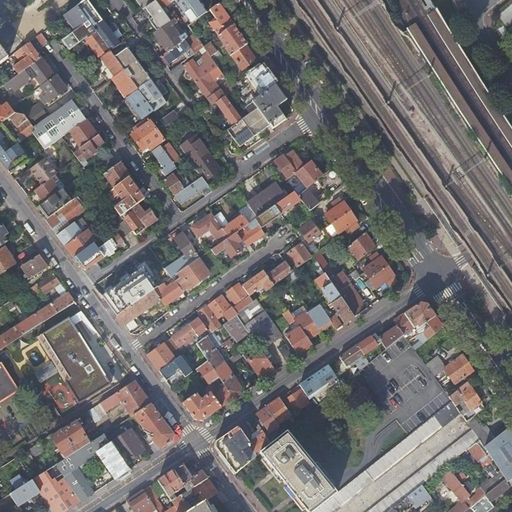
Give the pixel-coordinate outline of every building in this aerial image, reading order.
[(85,0),(77,6),(88,21),(92,28),(101,22),(93,11),(85,0)] [(136,0),(135,1),(139,6),(142,11),(144,9),(146,8),(155,1),(156,0),(136,0)] [(156,0),(155,1),(170,22),(174,18),(177,21),(178,20),(173,12),(169,14),(164,7),(170,3),(167,0),(156,0)] [(190,21),(191,24),(193,23),(195,21),(207,13),(205,10),(199,3),(197,0),(181,0),(177,3),(190,21)] [(154,19),(161,28),(170,22),(155,1),(146,8),(148,10),(154,19)] [(511,3),(498,15),(506,26),(511,21),(511,3)] [(218,5),(209,11),(215,19),(209,23),(218,37),(220,35),(224,32),(233,26),(226,15),(218,5)] [(75,31),(88,21),(77,6),(75,8),(64,16),(69,23),(75,31)] [(160,43),(167,53),(184,40),(185,41),(187,39),(184,35),(180,38),(171,26),(175,23),(175,22),(177,21),(174,18),(170,22),(161,28),(154,34),(160,43)] [(92,28),(88,21),(75,31),(71,33),(75,38),(79,43),(86,37),(90,42),(89,43),(89,45),(90,47),(92,47),(99,57),(100,56),(101,58),(110,52),(92,28)] [(195,21),(193,23),(199,31),(201,29),(195,21)] [(101,22),(92,28),(110,52),(118,46),(115,41),(115,40),(111,35),(115,32),(111,26),(109,27),(107,29),(101,22)] [(191,24),(187,26),(193,35),(199,31),(193,23),(191,24)] [(113,24),(111,26),(115,32),(111,35),(115,40),(116,41),(122,37),(113,24)] [(245,47),(247,45),(240,36),(233,26),(224,32),(220,35),(218,37),(226,49),(225,50),(230,57),(231,56),(245,47)] [(42,48),(48,43),(41,33),(35,38),(42,48)] [(187,39),(185,41),(192,51),(199,47),(200,44),(193,35),(187,39)] [(187,51),(192,57),(194,54),(199,51),(203,48),(200,44),(199,47),(192,51),(185,41),(184,40),(167,53),(160,58),(163,62),(166,66),(187,51)] [(12,79),(40,59),(34,51),(28,43),(14,54),(20,62),(13,68),(16,72),(11,77),(12,79)] [(118,46),(110,52),(124,71),(137,89),(138,90),(149,82),(150,81),(136,62),(122,43),(118,46)] [(209,44),(203,48),(210,57),(216,53),(209,44)] [(245,47),(231,56),(235,62),(242,71),(255,61),(252,56),(245,47)] [(203,48),(199,51),(204,58),(201,60),(205,65),(199,70),(195,64),(192,60),(184,66),(190,75),(196,83),(217,68),(217,67),(210,57),(203,48)] [(124,71),(110,52),(101,58),(109,71),(102,76),(105,79),(107,83),(112,79),(124,71)] [(216,53),(210,57),(217,67),(224,61),(217,52),(216,53)] [(47,67),(40,58),(40,59),(12,79),(4,85),(6,89),(10,87),(14,91),(34,77),(41,86),(54,77),(47,67)] [(205,65),(201,60),(195,64),(199,70),(205,65)] [(181,65),(171,72),(177,81),(179,80),(178,78),(184,69),(181,65)] [(224,77),(217,68),(196,83),(204,95),(212,106),(217,103),(225,97),(225,96),(219,88),(217,89),(215,86),(213,88),(210,84),(218,78),(220,80),(224,77)] [(137,89),(124,71),(112,79),(119,89),(126,98),(137,89)] [(246,83),(252,92),(254,90),(258,96),(272,86),(266,77),(263,72),(246,83)] [(61,82),(56,75),(54,77),(41,86),(40,87),(45,95),(41,99),(45,104),(66,89),(61,82)] [(149,82),(138,90),(153,112),(166,103),(158,92),(150,81),(149,82)] [(232,87),(229,84),(224,88),(228,94),(229,93),(234,90),(232,87)] [(276,86),(252,103),(257,109),(269,126),(273,131),(286,121),(278,111),(277,109),(287,102),(276,86)] [(138,90),(137,89),(126,98),(125,99),(130,105),(133,109),(136,114),(141,121),(153,112),(138,90)] [(10,108),(20,101),(16,94),(5,102),(7,104),(10,108)] [(241,120),(225,97),(217,103),(225,114),(233,126),(241,120)] [(78,110),(71,100),(47,117),(33,127),(35,131),(31,133),(34,137),(44,150),(49,146),(61,138),(69,132),(86,120),(78,110)] [(14,114),(10,108),(7,104),(0,109),(0,107),(0,124),(1,123),(9,117),(14,114)] [(33,127),(47,117),(38,105),(23,115),(32,128),(33,127)] [(136,114),(130,105),(128,106),(134,115),(136,114)] [(511,106),(502,113),(511,128),(511,106)] [(216,113),(211,107),(201,114),(206,121),(213,116),(212,115),(216,113)] [(269,126),(257,109),(241,120),(233,126),(227,130),(233,139),(239,148),(269,126)] [(171,113),(160,121),(163,125),(165,128),(176,120),(171,113)] [(35,131),(33,127),(32,128),(23,115),(14,114),(9,117),(17,128),(15,129),(23,139),(26,144),(34,137),(31,133),(35,131)] [(91,128),(86,120),(69,132),(81,148),(97,136),(91,128)] [(137,144),(156,130),(152,125),(151,123),(148,120),(134,130),(136,133),(132,135),(131,136),(134,140),(137,144)] [(9,134),(1,123),(0,124),(0,160),(1,162),(11,175),(29,161),(17,144),(9,134)] [(15,129),(9,134),(17,144),(23,139),(15,129)] [(163,141),(156,130),(137,144),(139,148),(142,152),(143,151),(148,148),(149,150),(150,151),(163,141)] [(100,139),(98,136),(97,136),(81,148),(79,149),(73,154),(77,159),(83,167),(87,164),(84,160),(95,152),(93,149),(103,143),(100,139)] [(210,157),(195,136),(179,148),(186,157),(188,160),(194,168),(198,173),(201,178),(205,182),(212,177),(220,171),(210,157)] [(172,172),(176,169),(173,165),(180,160),(168,144),(162,148),(161,146),(151,153),(158,161),(164,170),(162,171),(166,177),(172,172)] [(54,153),(49,146),(44,150),(44,159),(30,170),(36,178),(42,186),(56,175),(57,175),(45,159),(54,153)] [(112,157),(107,150),(96,158),(106,173),(118,165),(112,157)] [(284,158),(295,174),(304,167),(293,152),(284,158)] [(274,162),(287,180),(295,174),(284,158),(283,156),(278,159),(274,162)] [(302,183),(307,189),(313,185),(322,177),(310,162),(304,167),(295,174),(302,183)] [(124,171),(119,163),(118,165),(106,173),(104,174),(114,189),(129,178),(124,171)] [(180,176),(176,169),(172,172),(173,174),(176,178),(180,176)] [(201,178),(198,173),(185,182),(183,180),(181,177),(180,176),(176,178),(173,174),(164,181),(170,189),(175,197),(201,178)] [(289,187),(292,191),(302,183),(295,174),(287,180),(285,181),(289,187)] [(59,180),(56,175),(42,186),(34,191),(39,197),(43,203),(62,189),(66,186),(61,179),(59,180)] [(136,189),(129,178),(114,189),(111,191),(106,195),(105,196),(106,197),(110,203),(115,201),(113,199),(118,195),(123,203),(115,209),(121,217),(131,209),(138,204),(144,199),(136,189)] [(205,182),(201,178),(175,197),(173,198),(175,201),(177,199),(179,202),(181,205),(201,191),(203,194),(206,197),(212,193),(205,182)] [(285,191),(289,187),(285,181),(280,183),(285,191)] [(106,197),(105,196),(95,183),(90,187),(100,202),(106,197)] [(273,208),(275,206),(289,196),(287,194),(285,196),(281,189),(276,183),(263,193),(273,208)] [(301,201),(309,212),(326,199),(322,194),(317,198),(314,194),(318,191),(313,185),(307,189),(297,197),(301,201)] [(287,194),(289,196),(294,193),(292,191),(289,187),(285,191),(287,194)] [(71,201),(62,189),(43,203),(39,206),(44,212),(49,218),(57,212),(59,211),(71,201)] [(248,205),(258,218),(273,208),(263,193),(255,198),(247,204),(248,205)] [(291,208),(301,201),(297,197),(294,193),(289,196),(275,206),(282,215),(291,208)] [(332,225),(350,212),(344,203),(343,203),(339,198),(332,204),(335,209),(325,216),(332,225)] [(79,205),(75,199),(71,201),(59,211),(60,212),(68,223),(84,211),(79,205)] [(145,214),(138,204),(131,209),(145,229),(152,224),(158,220),(151,210),(145,214)] [(236,234),(255,221),(258,218),(248,205),(244,208),(239,212),(242,216),(223,229),(229,238),(229,239),(236,234)] [(278,220),(282,216),(282,215),(275,206),(273,208),(258,218),(255,221),(257,224),(259,227),(270,219),(273,223),(278,220)] [(60,212),(59,211),(57,212),(58,214),(56,216),(59,220),(55,222),(57,226),(52,230),(56,235),(69,225),(68,223),(60,212)] [(49,218),(45,221),(52,230),(57,226),(55,222),(59,220),(56,216),(58,214),(57,212),(49,218)] [(356,222),(350,212),(332,225),(338,234),(348,228),(351,233),(359,227),(356,222)] [(140,233),(144,230),(132,214),(125,220),(137,236),(140,233)] [(212,235),(220,245),(229,238),(223,229),(212,214),(202,221),(192,228),(198,238),(195,240),(188,231),(183,234),(193,249),(207,239),(204,234),(209,231),(212,235)] [(65,247),(88,230),(89,229),(82,219),(57,237),(61,242),(65,247)] [(78,265),(82,270),(87,270),(96,264),(96,263),(106,256),(108,258),(113,254),(112,253),(115,251),(113,248),(116,246),(114,244),(123,238),(132,232),(124,221),(108,233),(112,238),(97,249),(93,244),(74,259),(78,265)] [(318,236),(320,234),(311,222),(299,231),(308,243),(312,240),(314,242),(317,240),(320,238),(318,236)] [(259,238),(264,234),(259,227),(257,224),(255,226),(256,228),(246,234),(244,231),(237,236),(246,247),(250,254),(253,252),(251,249),(249,245),(259,238)] [(97,242),(88,230),(65,247),(69,253),(74,259),(93,244),(97,242)] [(204,234),(207,239),(212,235),(209,231),(204,234)] [(193,249),(183,234),(179,237),(174,240),(184,253),(185,255),(179,259),(165,269),(171,278),(172,278),(180,272),(188,267),(198,260),(200,258),(193,249)] [(220,245),(212,250),(216,256),(225,249),(231,258),(237,255),(242,251),(242,250),(246,247),(237,236),(236,234),(229,239),(229,238),(220,245)] [(374,248),(364,234),(348,248),(358,262),(374,248)] [(317,254),(319,252),(312,244),(305,249),(311,258),(312,257),(317,254)] [(295,270),(311,258),(305,249),(302,245),(295,250),(288,255),(295,266),(289,270),(291,274),(295,270)] [(0,250),(0,276),(16,266),(12,261),(13,260),(11,258),(8,253),(8,252),(7,253),(4,248),(0,250)] [(285,265),(286,266),(290,263),(283,252),(278,255),(282,260),(285,265)] [(369,280),(388,267),(381,258),(380,258),(377,253),(369,259),(372,264),(363,271),(369,280)] [(333,275),(317,254),(312,257),(324,274),(327,279),(329,277),(333,275)] [(276,264),(282,260),(278,255),(273,256),(271,257),(276,264)] [(47,265),(40,256),(16,271),(18,273),(22,271),(28,281),(49,268),(47,265)] [(180,272),(172,278),(175,282),(183,293),(188,300),(197,293),(192,287),(200,281),(209,275),(198,260),(188,267),(180,272)] [(283,279),(291,274),(289,270),(286,266),(285,265),(277,271),(269,276),(276,285),(283,279)] [(394,276),(388,267),(369,280),(376,289),(385,282),(389,288),(396,282),(393,277),(394,276)] [(147,283),(153,292),(154,291),(164,284),(163,284),(171,278),(165,269),(164,269),(157,273),(158,274),(147,283)] [(355,271),(350,275),(357,285),(362,281),(355,271)] [(271,288),(273,287),(263,272),(253,280),(242,288),(248,296),(249,298),(252,295),(262,288),(266,293),(271,288)] [(331,280),(329,277),(327,279),(354,318),(366,310),(367,309),(341,273),(331,280)] [(354,318),(327,279),(324,274),(314,280),(331,305),(329,307),(330,309),(333,307),(345,324),(354,318)] [(61,285),(54,275),(38,285),(43,293),(45,296),(61,285)] [(117,316),(130,308),(151,293),(141,279),(107,303),(112,310),(117,316)] [(376,289),(369,280),(364,283),(371,292),(376,289)] [(164,284),(154,291),(161,301),(163,304),(165,307),(174,300),(183,293),(175,282),(166,288),(164,284)] [(37,297),(43,293),(38,285),(32,289),(37,297)] [(247,300),(249,298),(248,296),(246,297),(238,285),(232,289),(226,294),(235,306),(246,298),(247,300)] [(21,296),(23,299),(30,294),(28,291),(21,296)] [(130,308),(139,321),(141,319),(140,316),(150,309),(161,301),(154,291),(153,292),(151,293),(130,308)] [(75,303),(68,294),(51,305),(57,314),(75,303)] [(236,315),(233,310),(229,305),(227,307),(221,297),(215,302),(208,307),(218,319),(224,315),(228,321),(236,315)] [(236,315),(252,303),(249,298),(247,300),(236,308),(233,310),(236,315)] [(247,300),(246,298),(235,306),(236,308),(247,300)] [(263,310),(256,300),(252,303),(236,315),(243,325),(263,310)] [(4,306),(8,312),(14,308),(10,302),(4,306)] [(411,309),(404,314),(413,329),(416,326),(419,329),(427,323),(436,317),(427,304),(420,303),(411,309)] [(165,307),(163,304),(158,307),(159,310),(156,312),(161,319),(170,313),(165,307)] [(41,325),(57,314),(51,305),(34,315),(41,325)] [(320,332),(331,324),(322,311),(319,306),(312,310),(312,309),(306,313),(320,332)] [(140,329),(143,326),(140,323),(139,321),(130,308),(117,316),(126,329),(131,335),(140,329)] [(206,331),(209,335),(211,334),(220,327),(206,308),(202,311),(198,313),(210,328),(206,331)] [(336,331),(342,326),(334,316),(325,309),(322,311),(331,324),(336,331)] [(261,351),(282,337),(263,310),(243,325),(248,333),(253,340),(261,351)] [(295,321),(288,311),(283,315),(290,324),(295,321)] [(308,340),(320,332),(306,313),(301,316),(302,318),(296,323),(300,328),(308,340)] [(413,329),(404,314),(399,318),(393,321),(397,326),(404,335),(406,338),(415,332),(413,329)] [(24,335),(41,325),(34,315),(18,326),(24,335)] [(222,325),(231,338),(232,338),(236,343),(248,333),(243,325),(236,315),(228,321),(222,325)] [(441,324),(436,317),(427,323),(429,328),(423,333),(418,335),(416,336),(420,340),(423,344),(443,327),(441,324)] [(87,348),(68,319),(42,336),(70,380),(65,382),(79,404),(110,385),(87,348)] [(198,337),(206,331),(198,319),(194,323),(189,326),(196,335),(198,337)] [(143,326),(145,330),(148,328),(143,321),(140,323),(143,326)] [(296,323),(295,321),(290,324),(290,325),(288,327),(292,331),(287,335),(288,336),(300,328),(296,323)] [(416,326),(413,329),(415,332),(418,335),(423,333),(429,328),(427,323),(419,329),(416,326)] [(8,345),(24,335),(18,326),(2,336),(8,345)] [(196,335),(189,326),(180,332),(171,339),(178,348),(180,351),(186,346),(184,343),(187,341),(192,338),(196,335)] [(386,349),(404,335),(397,326),(379,339),(386,349)] [(306,351),(313,346),(308,340),(300,328),(288,336),(286,338),(298,356),(306,351)] [(201,342),(196,345),(204,357),(219,347),(211,334),(209,335),(201,342)] [(409,342),(406,338),(404,335),(386,349),(369,364),(361,370),(358,373),(409,436),(452,402),(448,396),(433,376),(425,364),(415,350),(412,346),(409,342)] [(0,350),(8,345),(2,336),(0,337),(0,350)] [(153,363),(160,373),(176,361),(175,360),(171,354),(178,348),(171,339),(169,336),(162,341),(164,344),(157,349),(147,356),(153,363)] [(357,346),(363,355),(377,346),(371,336),(366,340),(357,346)] [(204,357),(207,362),(213,370),(223,363),(216,352),(223,347),(225,348),(232,344),(229,340),(219,347),(204,357)] [(423,344),(420,340),(412,346),(415,350),(423,344)] [(288,363),(296,358),(286,344),(278,350),(288,363)] [(355,361),(361,370),(369,364),(363,355),(357,346),(340,357),(347,369),(353,365),(352,363),(355,361)] [(261,351),(248,360),(262,381),(271,375),(275,372),(261,351)] [(223,363),(213,370),(219,378),(222,383),(233,376),(226,367),(241,357),(238,353),(226,361),(223,363)] [(50,354),(39,360),(47,372),(57,366),(50,354)] [(476,375),(462,355),(453,362),(443,368),(454,384),(470,374),(473,378),(476,375)] [(435,357),(425,364),(433,376),(443,368),(435,357)] [(163,377),(166,382),(183,368),(178,361),(180,360),(179,358),(175,360),(176,361),(160,373),(163,377)] [(207,362),(195,371),(197,373),(199,372),(204,379),(209,386),(211,384),(219,378),(213,370),(207,362)] [(0,403),(19,391),(2,364),(0,364),(0,403)] [(300,385),(308,397),(322,387),(337,377),(329,365),(314,375),(300,385)] [(443,368),(433,376),(448,396),(457,389),(454,384),(443,368)] [(454,384),(457,389),(466,382),(473,378),(470,374),(454,384)] [(233,376),(222,383),(234,400),(244,393),(233,376)] [(151,404),(135,382),(100,404),(102,407),(89,415),(95,424),(108,416),(106,413),(120,404),(124,405),(132,417),(133,416),(151,404)] [(457,389),(448,396),(452,402),(455,405),(463,399),(474,415),(484,408),(475,395),(466,382),(457,389)] [(222,389),(213,396),(222,408),(229,403),(234,400),(222,383),(219,385),(222,389)] [(216,390),(211,384),(209,386),(206,388),(210,393),(211,394),(216,390)] [(293,413),(310,403),(301,390),(285,401),(293,413)] [(201,400),(197,394),(183,405),(195,421),(202,422),(212,415),(222,408),(213,396),(211,394),(210,393),(201,400)] [(289,416),(294,425),(297,423),(280,398),(274,402),(266,407),(277,424),(289,416)] [(455,405),(452,402),(409,436),(337,493),(313,511),(387,511),(393,508),(422,485),(423,484),(457,457),(468,449),(480,439),(472,429),(367,511),(336,511),(460,413),(455,405)] [(156,410),(151,404),(133,416),(152,441),(150,443),(151,444),(149,446),(155,454),(172,442),(174,435),(156,410)] [(46,407),(38,412),(48,427),(56,422),(46,407)] [(272,431),(279,426),(277,424),(266,407),(260,412),(259,412),(272,431)] [(466,421),(472,429),(480,439),(480,440),(484,446),(495,438),(486,426),(482,430),(473,417),(466,421)] [(52,438),(65,459),(74,454),(72,452),(77,449),(79,451),(90,443),(82,430),(84,428),(82,425),(83,424),(81,420),(52,438)] [(107,432),(110,439),(133,428),(129,421),(107,432)] [(243,423),(237,427),(246,440),(251,437),(243,423)] [(248,443),(249,446),(254,453),(261,448),(263,450),(271,444),(259,425),(257,426),(261,434),(248,443)] [(511,427),(511,426),(495,438),(484,446),(489,454),(505,479),(507,482),(511,478),(511,427)] [(136,427),(110,444),(124,465),(134,458),(145,451),(149,457),(155,454),(149,446),(136,427)] [(229,467),(235,474),(250,461),(242,451),(249,446),(248,443),(246,440),(237,427),(217,441),(216,448),(229,467)] [(307,511),(313,511),(337,493),(287,431),(284,434),(271,444),(263,450),(260,453),(266,461),(282,481),(287,487),(305,509),(307,511)] [(65,459),(56,465),(65,478),(81,503),(87,498),(94,494),(77,469),(102,453),(118,478),(128,471),(124,465),(110,444),(104,435),(90,443),(79,451),(74,454),(65,459)] [(484,446),(480,440),(468,449),(473,456),(479,463),(489,454),(484,446)] [(242,451),(250,461),(256,456),(254,453),(249,446),(242,451)] [(282,481),(266,461),(264,462),(272,472),(280,483),(282,481)] [(184,487),(186,492),(207,479),(204,475),(201,471),(191,478),(182,465),(173,471),(184,487)] [(165,476),(157,481),(171,501),(176,498),(173,494),(184,487),(173,471),(165,476)] [(469,481),(463,486),(462,485),(463,484),(462,484),(451,471),(443,477),(462,502),(470,496),(469,493),(474,488),(469,481)] [(44,473),(32,481),(40,493),(42,495),(44,498),(52,511),(66,511),(81,503),(65,478),(58,483),(55,478),(50,482),(44,473)] [(502,481),(499,477),(490,485),(493,488),(502,481)] [(487,511),(494,507),(491,502),(511,484),(511,478),(507,482),(505,479),(486,495),(473,505),(469,508),(464,511),(487,511)] [(175,508),(178,511),(187,511),(189,511),(182,501),(185,499),(187,499),(193,495),(194,496),(199,493),(201,496),(199,498),(201,500),(202,499),(204,501),(218,493),(216,490),(207,479),(186,492),(176,498),(171,501),(175,508)] [(40,493),(32,481),(11,494),(19,506),(40,493)] [(431,497),(422,485),(393,508),(395,511),(404,511),(413,505),(416,508),(431,497)] [(156,511),(178,511),(175,508),(168,511),(162,511),(155,500),(157,499),(149,487),(146,489),(143,491),(149,500),(155,510),(156,511)] [(303,511),(305,509),(287,487),(285,488),(295,500),(303,511)] [(469,500),(473,505),(486,495),(480,488),(475,492),(477,494),(469,500)] [(143,491),(127,502),(133,511),(152,511),(155,510),(149,500),(143,491)] [(45,511),(52,511),(44,498),(38,501),(45,511)] [(216,511),(212,505),(209,507),(208,507),(206,504),(204,501),(189,511),(187,511),(216,511)]
